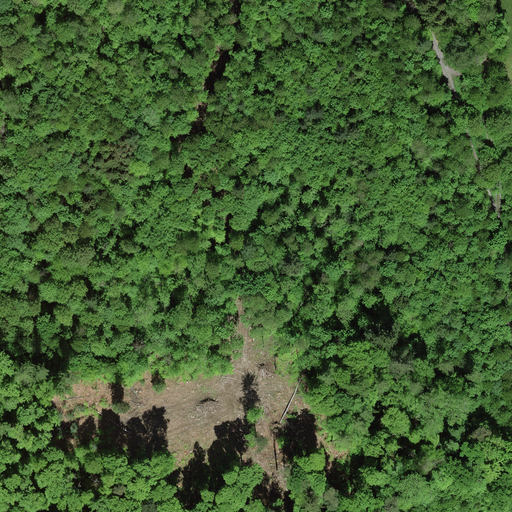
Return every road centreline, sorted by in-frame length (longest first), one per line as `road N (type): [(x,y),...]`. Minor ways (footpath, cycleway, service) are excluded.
road 1 (track): [(469,0),(500,229)]
road 2 (track): [(445,70),(500,229)]
road 3 (track): [(500,229),(511,379)]
